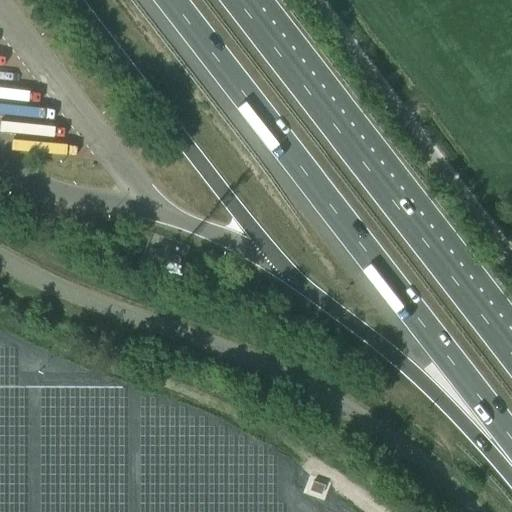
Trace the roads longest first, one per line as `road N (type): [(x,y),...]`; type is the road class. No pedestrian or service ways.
road 1 (motorway): [(169,0),(511,440)]
road 2 (unclassified): [(467,511),(392,445),(280,374),(0,265)]
road 3 (motorway): [(511,357),(235,0)]
road 4 (unclassified): [(511,249),(320,0)]
road 5 (motorway): [(330,307),(511,462)]
